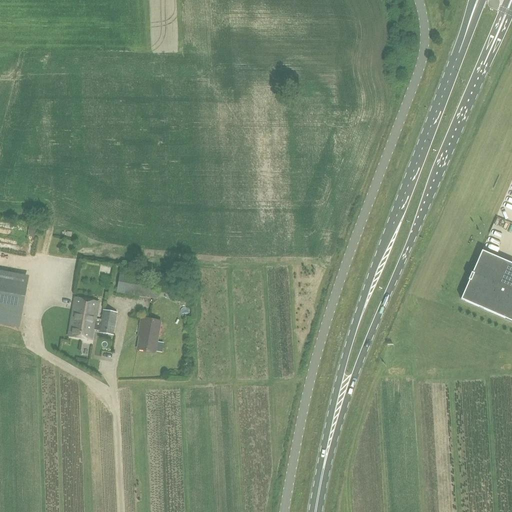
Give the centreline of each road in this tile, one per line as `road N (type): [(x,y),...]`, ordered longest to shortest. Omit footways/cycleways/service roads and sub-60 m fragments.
road 1 (tertiary): [(417,0),(421,60),(321,337),(283,511)]
road 2 (primary): [(471,16),(351,332),(330,432)]
road 3 (primary): [(330,432),(494,38)]
